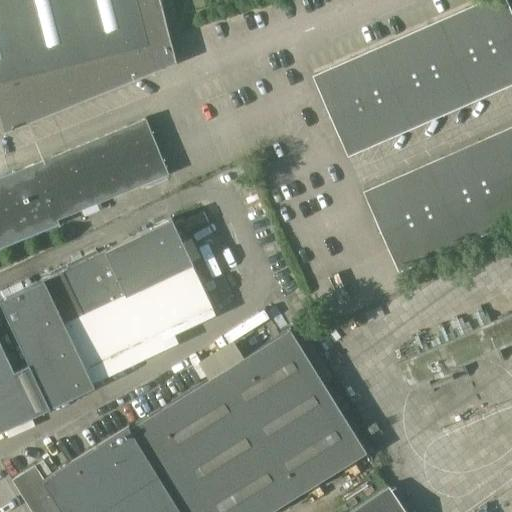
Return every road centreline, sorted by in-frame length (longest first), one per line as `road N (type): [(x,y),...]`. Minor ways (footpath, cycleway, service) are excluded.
road 1 (unknown): [(313,213),(262,117),(197,140),(177,122),(173,104),(189,80),(292,35)]
road 2 (unknown): [(356,180),(379,160),(511,98)]
road 3 (unknown): [(356,180),(382,239),(370,258),(347,260),(313,213)]
road 4 (unknown): [(292,35),(356,180)]
